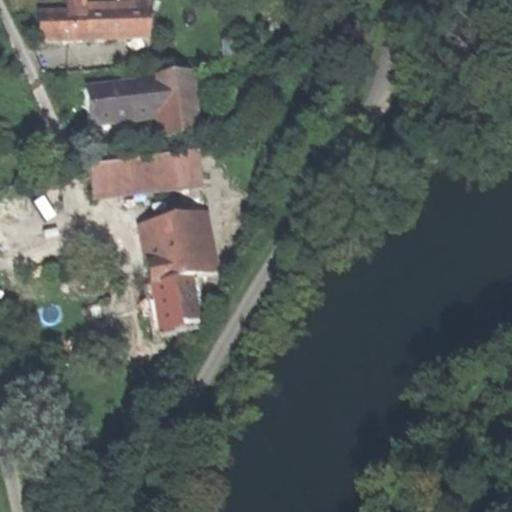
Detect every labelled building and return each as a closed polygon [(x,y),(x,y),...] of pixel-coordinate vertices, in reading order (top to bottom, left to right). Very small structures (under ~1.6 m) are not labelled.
[(39,26),(39,40),(105,38),(104,9),(85,10),(84,0),(65,0),(66,10),(38,11),(39,26)] [(144,8),(104,9),(105,38),(145,37),(144,29),(144,17),(144,8)] [(199,71),(191,72),(199,131),(207,130),(199,71)] [(191,72),(155,77),(161,116),(164,139),(199,135),(199,131),(191,72)] [(143,79),(143,82),(148,118),(161,116),(155,77),(143,79)] [(143,82),(86,90),(89,106),(91,125),(148,118),(143,82)] [(196,153),(182,155),(186,188),(200,186),(196,153)] [(89,166),(93,199),(186,188),(182,155),(89,166)] [(206,212),(182,217),(194,276),(218,271),(206,212)] [(157,222),(139,226),(152,285),(190,277),(194,276),(182,217),(157,222)] [(199,323),(190,277),(152,285),(161,331),(199,323)]
